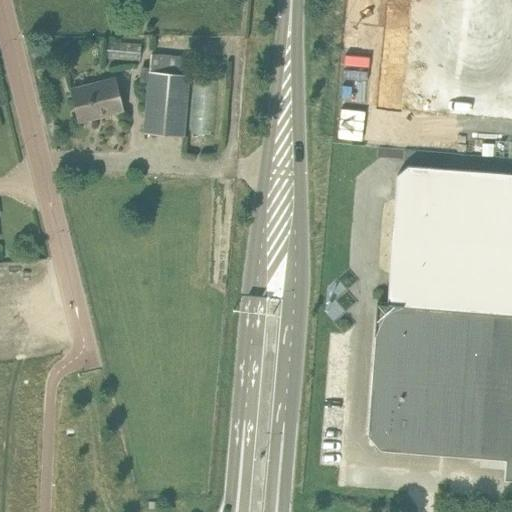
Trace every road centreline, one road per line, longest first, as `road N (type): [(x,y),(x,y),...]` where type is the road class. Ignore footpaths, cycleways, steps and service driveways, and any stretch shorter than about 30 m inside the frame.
road 1 (secondary): [(291,7),(257,237),(244,432)]
road 2 (secondary): [(283,429),(297,240),(291,7)]
road 3 (residential): [(86,354),(0,7)]
road 4 (unknown): [(511,138),(389,130)]
